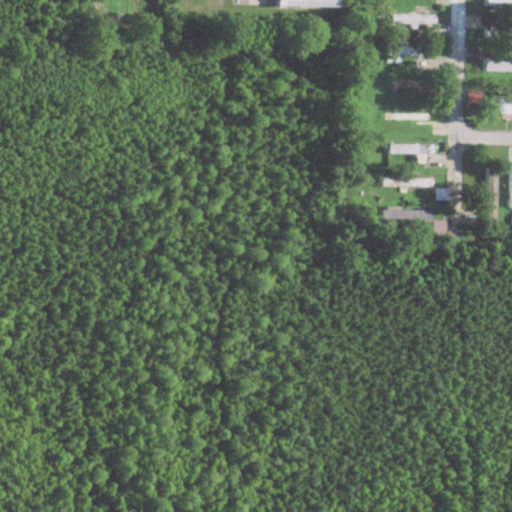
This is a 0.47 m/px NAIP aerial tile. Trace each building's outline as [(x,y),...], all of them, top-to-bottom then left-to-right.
[(429,13),(385,13),(385,22),(429,22),(429,13)] [(511,28),(480,29),(480,37),(511,37),(511,28)] [(381,55),(425,55),(425,45),(381,45),(381,55)] [(479,71),(511,70),(511,60),(479,60),(479,71)] [(477,113),(511,112),(511,102),(477,103),(477,113)] [(388,122),(427,122),(427,111),(388,111),(388,122)] [(427,154),(427,144),(383,144),(383,154),(427,154)] [(480,220),(490,220),(490,166),(480,166),(480,220)] [(425,186),(425,177),(376,177),(376,186),(425,186)] [(430,200),(444,200),(444,188),(430,189),(430,200)] [(425,219),(425,210),(376,210),(376,219),(425,219)]
